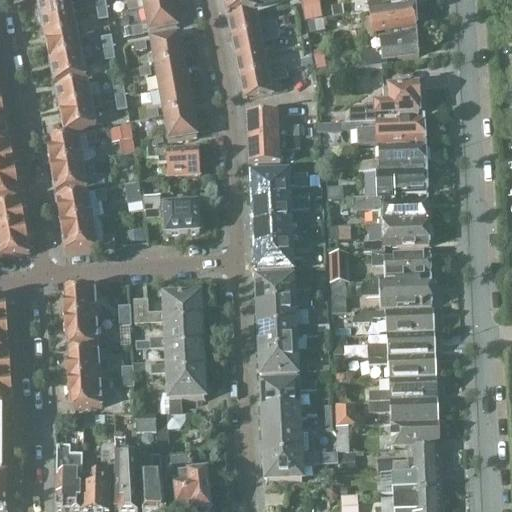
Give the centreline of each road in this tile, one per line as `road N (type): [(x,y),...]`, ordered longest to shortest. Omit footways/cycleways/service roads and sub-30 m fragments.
road 1 (residential): [(491,511),(466,0)]
road 2 (residential): [(235,264),(227,109),(206,0)]
road 3 (residential): [(246,511),(235,264)]
road 4 (residential): [(43,276),(0,33)]
road 5 (residential): [(30,511),(21,281)]
road 6 (residential): [(235,264),(43,276)]
